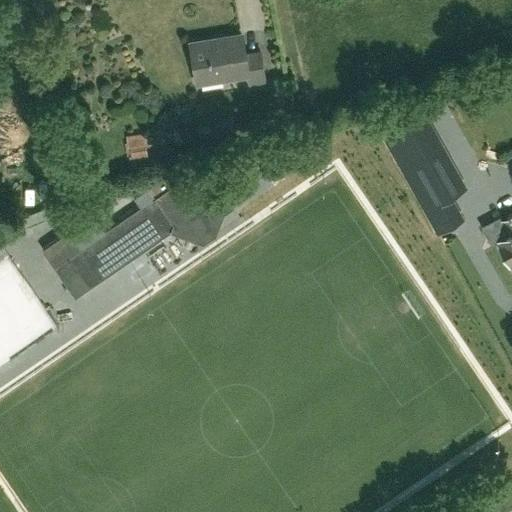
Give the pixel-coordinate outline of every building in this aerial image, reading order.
[(249,84),(265,82),(260,49),(245,52),(242,34),(191,42),(197,80),(246,72),(249,84)] [(426,209),(451,196),(461,190),(418,113),(383,132),(426,209)] [(127,154),(128,163),(146,159),(141,131),(123,135),(125,145),(128,145),(130,154),(127,154)] [(90,285),(103,277),(99,272),(173,221),(177,228),(203,237),(207,223),(216,226),(215,230),(216,230),(222,213),(233,205),(212,174),(204,162),(172,184),(166,176),(158,181),(157,181),(146,188),(153,198),(82,247),(70,229),(43,248),(55,265),(75,296),(90,285)] [(511,262),(511,212),(501,219),(508,233),(499,238),(500,240),(498,242),(509,262),(511,261),(511,262)]
